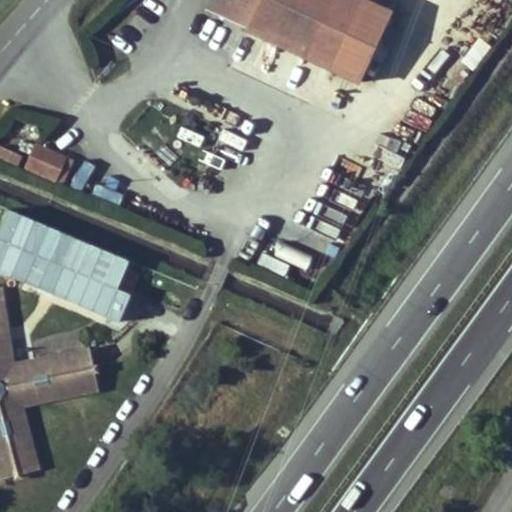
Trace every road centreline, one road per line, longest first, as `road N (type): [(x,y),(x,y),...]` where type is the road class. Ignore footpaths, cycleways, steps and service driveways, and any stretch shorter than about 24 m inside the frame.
road 1 (motorway): [(511,185),(273,511)]
road 2 (motorway): [(353,511),(511,294)]
